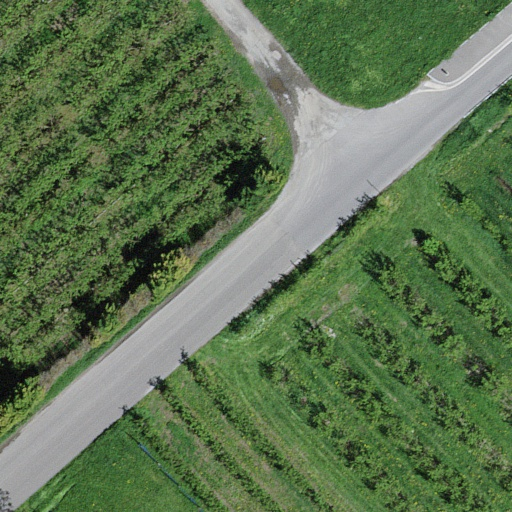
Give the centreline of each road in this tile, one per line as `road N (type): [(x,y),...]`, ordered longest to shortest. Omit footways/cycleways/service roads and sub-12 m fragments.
road 1 (residential): [(166,322),(511,31)]
road 2 (track): [(202,0),(348,168)]
road 3 (unclassified): [(0,468),(166,322)]
